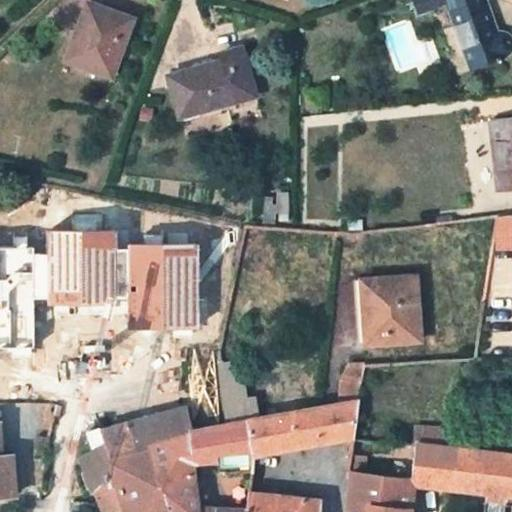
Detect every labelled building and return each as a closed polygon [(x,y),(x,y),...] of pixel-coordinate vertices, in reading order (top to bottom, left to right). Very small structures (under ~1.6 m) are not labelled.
[(450,0),(454,10),(451,11),(471,67),(504,55),(506,53),(509,50),(510,47),(510,41),(508,38),(503,34),(496,33),(483,0),(481,0),(480,1),(479,0),(450,0)] [(130,20),(87,4),(68,60),(111,75),(130,20)] [(179,117),(254,96),(241,48),(220,53),(222,60),(168,76),(179,117)] [(511,186),(511,121),(490,124),(497,189),(511,186)] [(274,216),(274,206),(263,205),(262,215),(274,216)] [(511,244),(511,211),(496,211),(496,245),(511,244)] [(420,340),(415,277),(362,280),(366,344),(420,340)] [(0,348),(10,348),(11,319),(12,288),(0,287),(0,348)] [(21,288),(12,288),(11,319),(20,319),(21,288)] [(155,337),(155,326),(139,325),(139,335),(138,347),(144,347),(155,348),(155,337)] [(138,347),(139,335),(68,327),(66,331),(62,348),(63,350),(143,352),(144,347),(138,347)] [(62,348),(66,331),(40,330),(39,347),(62,348)] [(221,340),(155,337),(155,348),(219,351),(221,340)] [(245,395),(238,361),(220,364),(222,374),(229,423),(249,420),(262,418),(255,394),(245,395)] [(262,418),(249,420),(254,455),(353,436),(355,420),(356,411),(364,363),(350,364),(340,380),(338,404),(262,418)] [(505,387),(506,371),(491,371),(490,386),(505,387)] [(222,374),(183,379),(184,407),(191,430),(229,423),(222,374)] [(191,430),(184,407),(99,429),(106,449),(83,461),(94,488),(113,472),(110,460),(149,446),(191,430)] [(355,420),(365,421),(366,412),(356,411),(355,420)] [(195,478),(252,473),(254,455),(249,420),(229,423),(191,430),(149,446),(169,511),(245,511),(246,510),(199,507),(195,478)] [(410,511),(414,484),(486,492),(485,498),(506,500),(506,494),(511,494),(511,453),(441,445),(441,428),(417,426),(415,443),(353,436),(347,474),(350,475),(345,511),(410,511)] [(33,458),(45,457),(49,437),(35,436),(33,458)] [(122,501),(125,511),(169,511),(149,446),(110,460),(113,472),(122,501)] [(0,496),(15,495),(11,455),(4,455),(0,455),(0,496)] [(102,510),(122,501),(113,472),(94,488),(100,504),(102,510)] [(318,511),(319,501),(249,493),(246,510),(245,511),(318,511)]
